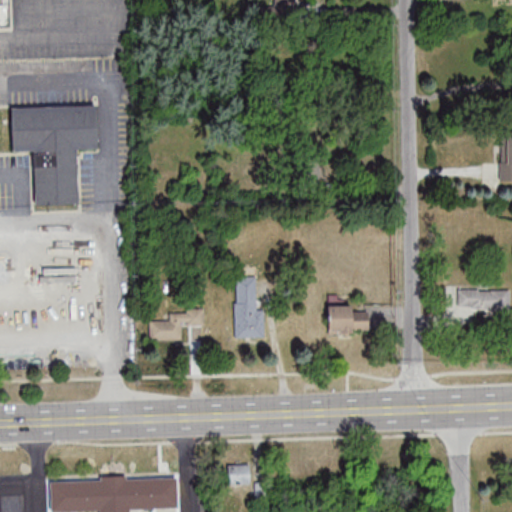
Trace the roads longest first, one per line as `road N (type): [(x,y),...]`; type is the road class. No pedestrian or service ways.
road 1 (secondary): [(412,409),(0,423)]
road 2 (residential): [(412,409),(408,0)]
